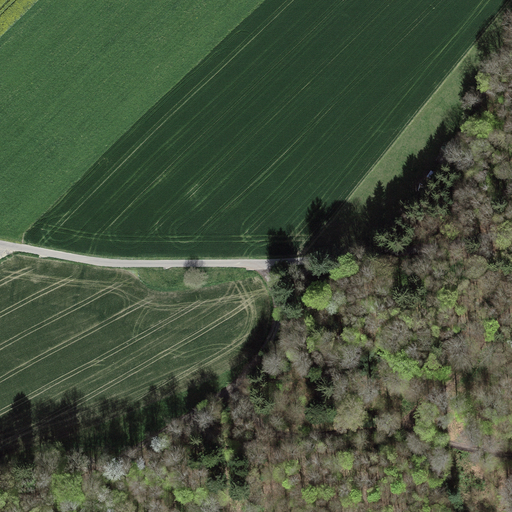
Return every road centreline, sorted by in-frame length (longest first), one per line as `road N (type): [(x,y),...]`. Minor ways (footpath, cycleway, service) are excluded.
road 1 (unclassified): [(511,230),(260,263),(106,262),(0,243)]
road 2 (track): [(242,390),(260,427),(275,434),(408,431),(511,457)]
road 3 (track): [(242,390),(118,462),(0,511)]
road 4 (track): [(260,263),(281,304),(242,390)]
